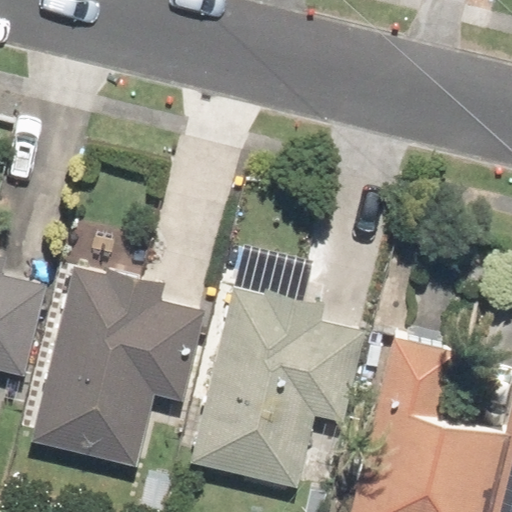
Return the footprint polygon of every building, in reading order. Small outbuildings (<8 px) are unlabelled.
[(158,280),(62,258),(19,440),(132,467),(149,394),(183,402),(205,308),(154,296),(158,280)] [(0,367),(26,375),(50,284),(0,271),(0,367)] [(314,305),(224,286),(187,463),(290,484),(305,411),(347,420),(365,334),(311,323),(314,305)] [(486,511),(505,436),(433,418),(452,344),(390,328),(343,511),(486,511)] [(511,511),(511,408),(505,436),(486,511),(511,511)]
